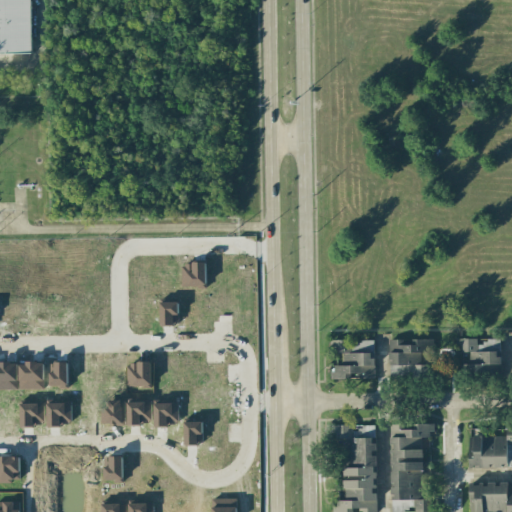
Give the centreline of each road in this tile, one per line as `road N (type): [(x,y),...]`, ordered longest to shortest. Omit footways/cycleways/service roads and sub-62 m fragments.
road 1 (residential): [(270,250),(130,246),(118,275),(118,340),(221,339),(239,349),(243,454),(231,471),(205,479),(144,445),(0,445),(118,340)]
road 2 (secondary): [(305,511),(299,0)]
road 3 (secondary): [(266,0),(272,331)]
road 4 (residential): [(511,398),(303,402)]
